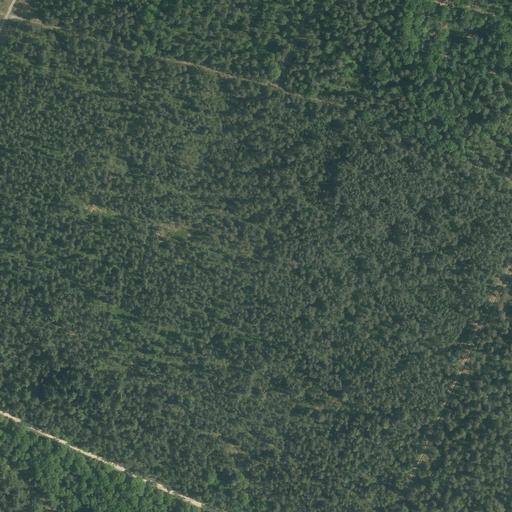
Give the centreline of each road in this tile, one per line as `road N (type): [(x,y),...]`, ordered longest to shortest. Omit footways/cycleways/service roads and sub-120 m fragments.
road 1 (track): [(392,511),(511,260)]
road 2 (track): [(275,85),(7,16)]
road 3 (track): [(275,85),(355,106),(511,179)]
road 4 (track): [(212,511),(0,412)]
